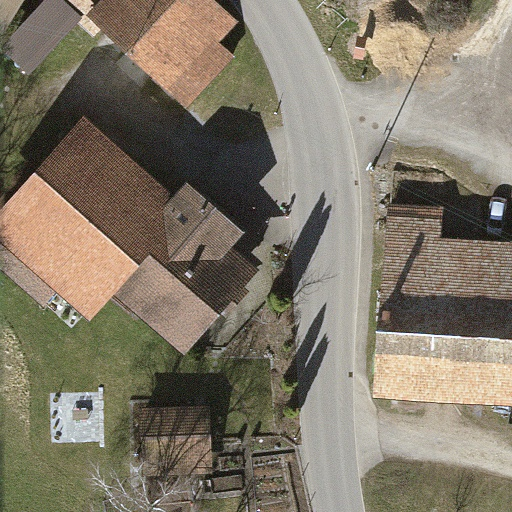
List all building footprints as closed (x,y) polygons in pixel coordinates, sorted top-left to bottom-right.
[(0,0),(0,23),(15,0),(0,0)] [(186,0),(116,0),(78,44),(183,135),(233,79),(210,58),(229,37),(186,0)] [(260,269),(71,115),(0,201),(0,254),(78,318),(96,295),(182,365),(260,269)] [(445,233),(386,229),(371,409),(511,420),(511,260),(443,255),(445,233)] [(215,419),(138,419),(139,489),(215,489),(215,419)]
